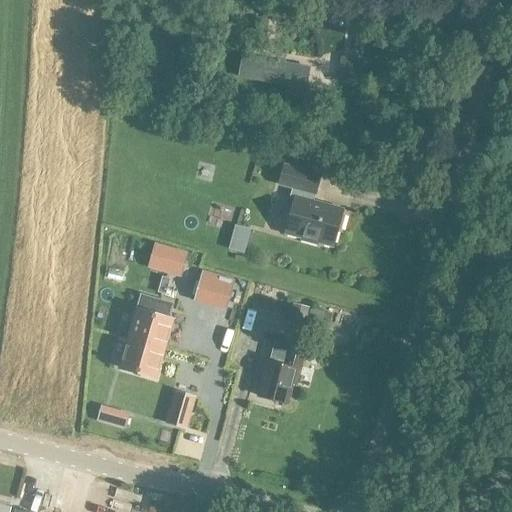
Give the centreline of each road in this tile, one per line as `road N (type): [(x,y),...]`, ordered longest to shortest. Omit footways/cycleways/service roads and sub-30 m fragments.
road 1 (track): [(351,511),(490,0)]
road 2 (unclassified): [(305,511),(0,439)]
